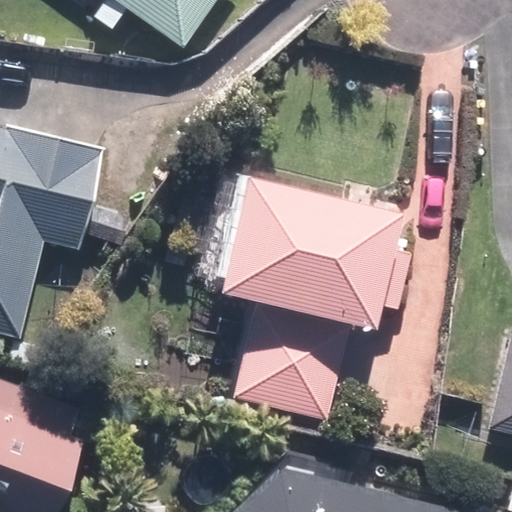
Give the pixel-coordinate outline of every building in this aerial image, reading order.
[(74,0),(68,8),(103,33),(118,13),(165,48),(200,0),(74,0)] [(0,339),(11,342),(36,236),(72,245),(93,153),(0,131),(0,339)] [(350,216),(230,183),(199,297),(246,310),(221,401),(315,427),(341,332),(354,336),(380,238),(346,229),(350,216)] [(511,337),(508,337),(486,431),(511,437),(511,337)] [(72,407),(0,381),(0,511),(49,511),(74,443),(61,439),(72,407)] [(427,511),(265,478),(228,511),(427,511)]
